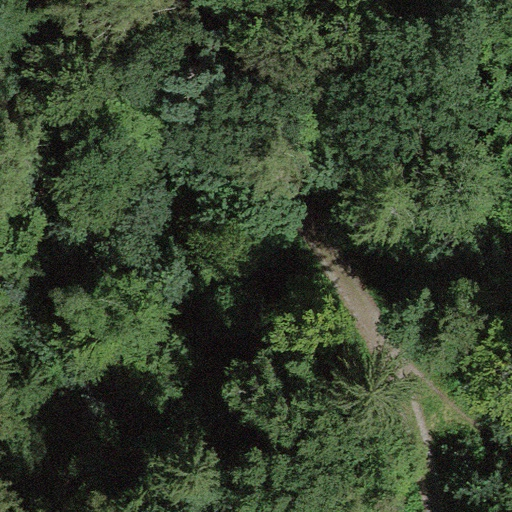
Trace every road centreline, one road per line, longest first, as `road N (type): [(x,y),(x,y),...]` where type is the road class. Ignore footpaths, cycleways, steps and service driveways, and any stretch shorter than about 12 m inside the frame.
road 1 (track): [(423,511),(170,0)]
road 2 (track): [(511,484),(369,403)]
